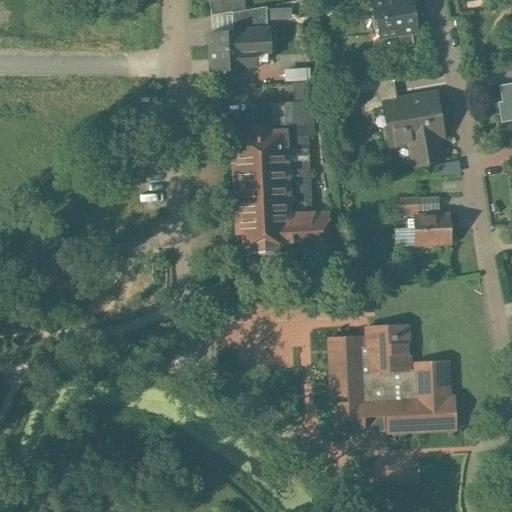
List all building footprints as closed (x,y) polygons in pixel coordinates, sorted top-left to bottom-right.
[(411,0),(398,0),(371,5),(375,23),(376,22),(379,38),(397,35),(411,33),(417,32),(411,0)] [(266,7),(231,13),(232,33),(243,32),(244,32),(243,32),(267,30),(266,7)] [(267,30),(243,32),(244,32),(246,70),(254,70),(254,54),(268,53),(267,30)] [(232,33),(209,34),(211,72),(246,70),(244,32),(243,32),(232,33)] [(411,33),(397,35),(400,49),(413,47),(411,33)] [(390,81),(356,82),(361,109),(383,105),(383,104),(393,102),(390,81)] [(319,82),(293,83),(294,103),(311,103),(320,103),(319,82)] [(511,84),(498,86),(504,118),(511,116),(511,84)] [(393,102),(383,104),(383,105),(384,110),(386,126),(389,146),(409,142),(413,167),(442,162),(437,138),(442,137),(435,95),(393,102)] [(294,103),(272,104),(272,123),(266,130),(269,133),(272,133),(272,125),(281,124),(281,120),(294,119),(298,202),(301,201),(302,211),(310,210),(306,137),(313,136),(311,103),(294,103)] [(384,110),(370,112),(372,123),(378,127),(386,126),(384,110)] [(266,130),(263,127),(252,127),(244,134),(241,134),(241,130),(232,130),(234,188),(230,188),(231,202),(235,202),(237,255),(254,254),(254,258),(273,257),(273,254),(329,251),(328,214),(302,215),(302,211),(301,201),(298,202),(294,119),(281,120),(281,124),(272,125),(272,133),(269,133),(266,130)] [(443,176),(461,173),(460,160),(441,163),(443,176)] [(417,198),(397,200),(398,212),(417,211),(417,198)] [(450,216),(414,217),(415,246),(451,245),(450,216)] [(359,348),(359,338),(329,339),(331,397),(345,396),(345,403),(342,403),(332,415),(332,426),(335,428),(335,431),(338,431),(342,434),(353,433),(363,423),(363,417),(385,417),(385,431),(455,429),(454,398),(447,398),(445,362),(414,363),(414,370),(407,370),(405,326),(366,327),(366,348),(359,348)]
